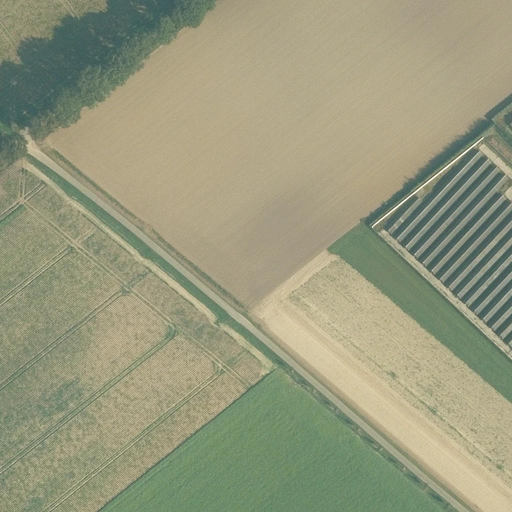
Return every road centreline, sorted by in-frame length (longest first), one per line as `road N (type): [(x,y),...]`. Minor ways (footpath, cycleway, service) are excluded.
road 1 (unclassified): [(467,511),(18,138)]
road 2 (unclassified): [(18,138),(192,0)]
